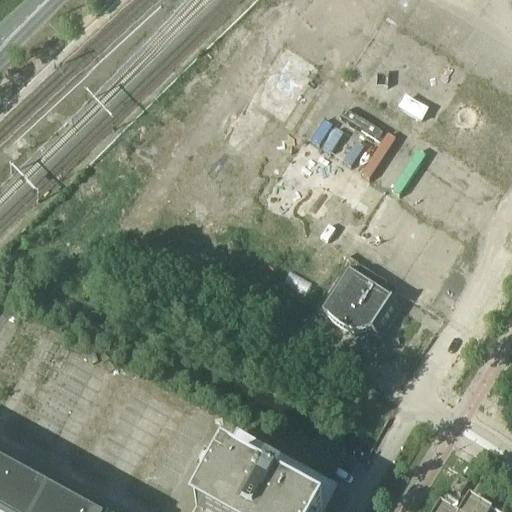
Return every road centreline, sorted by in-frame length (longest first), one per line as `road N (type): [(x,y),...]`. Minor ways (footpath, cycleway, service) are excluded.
road 1 (unknown): [(379,54),(511,145)]
road 2 (unclassified): [(136,511),(0,432)]
